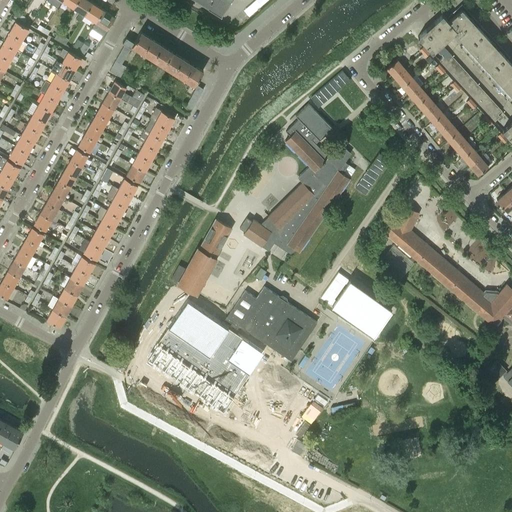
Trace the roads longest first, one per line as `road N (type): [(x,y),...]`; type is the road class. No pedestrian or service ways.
road 1 (residential): [(75,352),(230,70)]
road 2 (residential): [(131,7),(0,242)]
road 3 (residential): [(433,0),(358,67),(420,144)]
road 4 (residential): [(326,277),(420,144)]
road 5 (residential): [(9,480),(75,352)]
